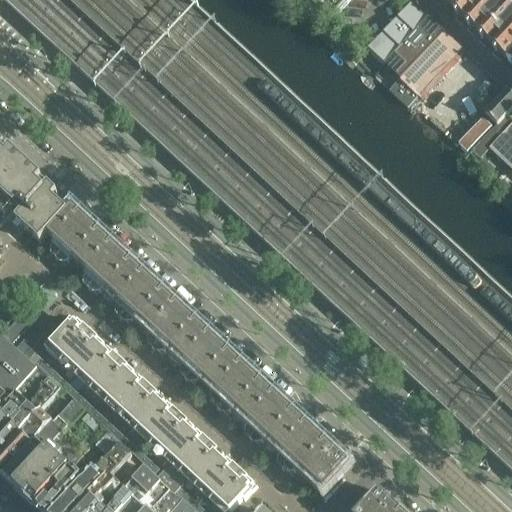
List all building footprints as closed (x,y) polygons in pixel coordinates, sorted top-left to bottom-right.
[(4,0),(15,10),(24,0),(4,0)] [(36,29),(62,1),(60,0),(30,0),(19,13),(36,29)] [(150,0),(134,0),(143,8),(150,0)] [(202,28),(171,0),(150,0),(143,8),(185,47),(202,28)] [(324,30),(352,0),(316,0),(305,12),(324,30)] [(439,0),(455,14),(467,0),(439,0)] [(479,36),(511,0),(467,0),(455,14),(479,36)] [(508,64),(511,59),(511,0),(479,36),(508,64)] [(57,48),(82,20),(65,4),(39,32),(57,48)] [(386,66),(427,22),(411,6),(368,52),(385,67),(386,66)] [(400,82),(445,35),(440,31),(439,32),(427,22),(386,66),(387,66),(397,76),(396,78),(400,82)] [(78,67),(103,39),(86,23),(60,51),(78,67)] [(244,67),(202,28),(185,47),(227,86),(244,67)] [(419,99),(463,52),(445,35),(400,82),(390,93),(409,110),(419,99)] [(98,87),(124,59),(107,42),(81,70),(98,87)] [(119,106),(145,78),(127,62),(102,90),(119,106)] [(286,106),(244,67),(227,86),(269,125),(286,106)] [(140,126),(166,98),(148,81),(123,109),(140,126)] [(497,127),(511,112),(511,98),(508,94),(486,116),(497,127)] [(161,145),(187,117),(169,101),(144,129),(161,145)] [(328,145),(316,134),(286,106),(269,125),(311,164),(328,145)] [(182,164),(208,137),(190,120),(165,148),(182,164)] [(511,127),(490,151),(511,171),(511,190),(504,198),(511,204),(511,127)] [(203,184),(229,156),(211,140),(186,168),(203,184)] [(11,218),(26,232),(54,201),(59,197),(50,189),(52,188),(45,181),(43,183),(13,155),(14,153),(8,147),(6,148),(0,142),(0,227),(1,229),(11,218)] [(370,184),(328,145),(311,164),(353,203),(370,184)] [(224,203),(249,175),(232,159),(206,187),(224,203)] [(245,222),(270,194),(252,178),(227,206),(245,222)] [(412,223),(370,184),(353,203),(395,242),(412,223)] [(265,241),(291,214),(273,197),(248,225),(265,241)] [(48,238),(69,216),(54,201),(26,232),(41,246),(48,238)] [(106,242),(73,211),(69,216),(48,238),(60,249),(57,253),(67,262),(70,258),(82,269),(106,242)] [(286,261),(312,233),(294,217),(269,245),(286,261)] [(454,262),(412,223),(395,242),(437,281),(454,262)] [(307,280),(333,253),(315,236),(290,264),(307,280)] [(139,271),(106,242),(82,269),(93,279),(89,283),(99,292),(103,288),(114,298),(139,271)] [(328,300),(354,272),(336,256),(310,283),(328,300)] [(495,301),(454,262),(437,281),(479,319),(495,301)] [(171,301),(139,271),(114,298),(125,309),(121,313),(131,322),(135,318),(146,328),(171,301)] [(349,319),(375,291),(357,275),(331,303),(349,319)] [(370,339),(396,311),(378,294),(352,322),(370,339)] [(203,332),(171,301),(146,328),(157,339),(153,343),(163,352),(167,348),(178,358),(203,332)] [(511,316),(495,301),(479,319),(511,350),(511,316)] [(12,347),(40,317),(30,308),(3,338),(12,347)] [(0,329),(3,332),(13,321),(3,312),(0,315),(0,329)] [(391,358),(417,330),(399,314),(373,342),(391,358)] [(26,360),(54,330),(44,321),(17,351),(26,360)] [(77,372),(102,344),(78,321),(65,335),(63,334),(46,352),(62,366),(66,362),(77,372)] [(236,362),(228,354),(203,332),(178,358),(190,369),(186,373),(196,382),(200,378),(211,389),(236,362)] [(412,377),(438,350),(420,333),(394,361),(412,377)] [(0,409),(15,393),(37,370),(0,336),(0,409)] [(132,372),(102,344),(77,372),(107,400),(132,372)] [(433,397),(458,369),(441,353),(415,380),(433,397)] [(160,472),(39,359),(34,364),(156,477),(160,472)] [(268,392),(236,362),(211,389),(222,399),(218,403),(228,412),(232,408),(243,419),(268,392)] [(0,457),(40,414),(61,392),(37,370),(15,393),(26,404),(19,411),(18,412),(24,418),(13,429),(7,424),(0,431),(0,457)] [(162,400),(132,372),(107,400),(137,427),(162,400)] [(454,416),(479,389),(462,372),(436,400),(454,416)] [(301,422),(268,392),(243,419),(254,429),(251,433),(261,442),(264,438),(276,448),(301,422)] [(475,436),(500,408),(483,392),(457,419),(475,436)] [(192,428),(177,414),(162,400),(137,427),(167,455),(192,428)] [(0,431),(7,424),(18,412),(19,411),(16,408),(13,411),(10,408),(1,418),(0,417),(0,431)] [(496,455),(511,437),(511,419),(504,411),(478,439),(496,455)] [(44,457),(51,450),(63,436),(40,414),(0,457),(0,477),(14,491),(44,457)] [(333,451),(301,422),(276,448),(287,459),(283,463),(293,472),(297,468),(308,478),(333,451)] [(72,472),(93,449),(70,428),(63,436),(51,450),(44,457),(14,491),(36,511),(72,472)] [(222,455),(192,428),(167,455),(196,483),(222,455)] [(120,447),(107,435),(100,442),(113,454),(120,447)] [(511,470),(511,444),(499,458),(511,470)] [(82,511),(111,481),(122,469),(125,466),(132,458),(120,447),(113,454),(88,480),(58,511),(82,511)] [(325,494),(350,467),(333,451),(308,478),(325,494)] [(254,485),(222,455),(196,483),(227,511),(232,511),(243,501),(241,499),(254,485)] [(145,470),(132,458),(125,466),(138,477),(145,470)] [(152,511),(171,492),(175,496),(184,486),(167,470),(157,481),(145,470),(138,477),(121,495),(134,507),(129,511),(121,511),(113,504),(104,511),(152,511)] [(37,511),(58,511),(88,480),(85,477),(82,481),(72,472),(36,511),(37,511)] [(98,511),(95,509),(104,500),(105,502),(118,487),(111,481),(82,511),(98,511)] [(204,511),(181,491),(176,496),(193,511),(204,511)] [(392,511),(395,509),(379,494),(362,511),(392,511)] [(191,511),(183,503),(175,511),(191,511)]
